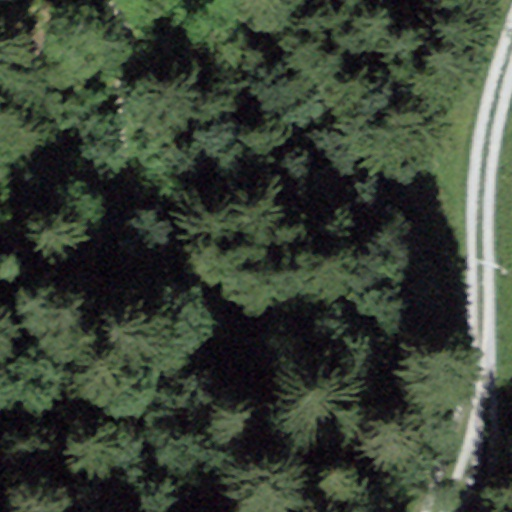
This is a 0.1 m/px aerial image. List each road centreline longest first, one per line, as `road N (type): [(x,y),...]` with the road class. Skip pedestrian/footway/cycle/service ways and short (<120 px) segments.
road 1 (track): [(441,511),(470,421),(478,361),(480,194)]
road 2 (track): [(480,194),(511,50)]
